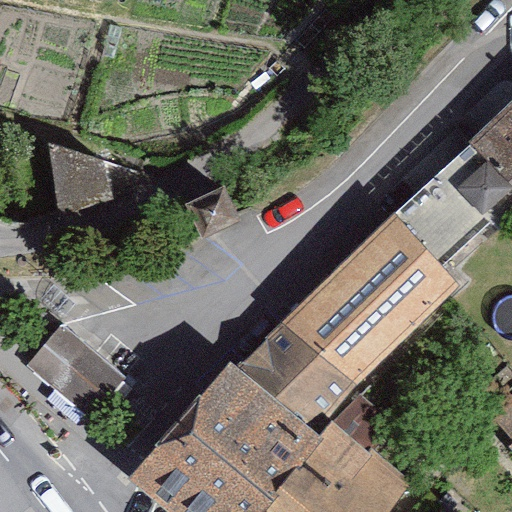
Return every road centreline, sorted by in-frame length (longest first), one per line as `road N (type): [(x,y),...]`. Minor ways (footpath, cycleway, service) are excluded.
road 1 (residential): [(68,511),(511,75)]
road 2 (unclassified): [(0,249),(226,148),(390,0)]
